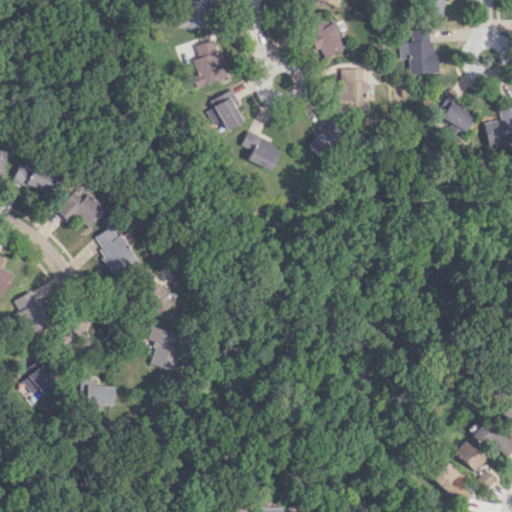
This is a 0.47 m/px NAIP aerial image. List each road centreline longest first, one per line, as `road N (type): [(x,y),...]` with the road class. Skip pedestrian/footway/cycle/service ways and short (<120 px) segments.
road 1 (residential): [(0,220),(56,260),(90,313)]
road 2 (residential): [(491,36),(485,33),(468,55),(481,75),(494,75),(505,60),(491,36)]
road 3 (residential): [(265,69),(270,95),(296,93),(293,66),(268,62),(265,69)]
